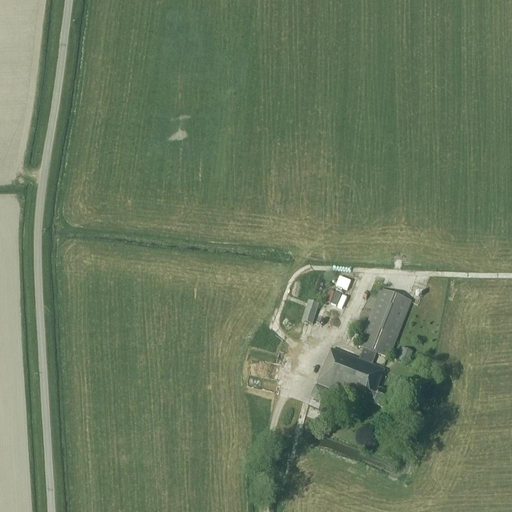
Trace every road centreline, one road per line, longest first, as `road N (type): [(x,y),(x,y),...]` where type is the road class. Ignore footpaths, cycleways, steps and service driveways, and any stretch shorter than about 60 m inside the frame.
road 1 (unclassified): [(51,511),(37,246),(68,0)]
road 2 (track): [(304,350),(275,324),(289,283),(304,269),(511,276)]
